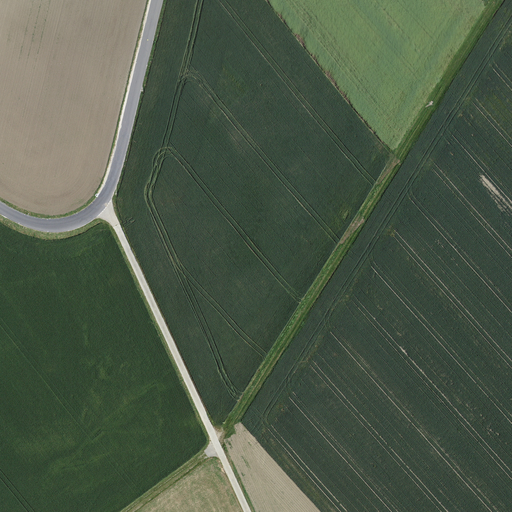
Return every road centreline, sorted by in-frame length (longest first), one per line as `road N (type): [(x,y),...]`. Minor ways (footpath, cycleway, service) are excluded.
road 1 (track): [(101,202),(247,511)]
road 2 (tertiary): [(0,206),(57,225),(101,202),(157,0)]
